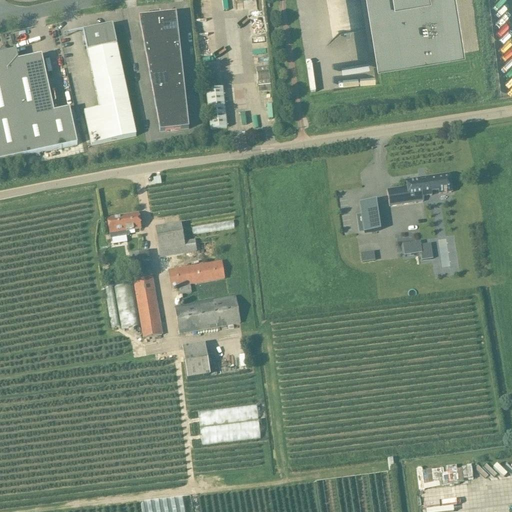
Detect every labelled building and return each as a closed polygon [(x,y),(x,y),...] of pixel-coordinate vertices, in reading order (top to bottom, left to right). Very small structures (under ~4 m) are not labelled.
[(464,54),(455,0),(365,0),(377,68),(464,54)] [(160,136),(189,133),(176,16),(140,20),(160,136)] [(83,33),(99,109),(84,113),(91,147),(136,137),(112,26),(83,33)] [(16,52),(4,55),(26,157),(77,146),(69,111),(53,114),(41,57),(18,62),(16,52)] [(0,162),(26,157),(4,55),(0,55),(0,162)] [(271,92),(268,68),(256,69),(259,93),(271,92)] [(210,130),(227,129),(222,89),(217,89),(215,75),(204,76),(210,130)] [(406,182),(407,188),(387,191),(389,207),(423,202),(422,197),(431,196),(431,193),(439,192),(439,195),(451,193),(448,175),(406,182)] [(374,201),(360,204),(362,215),(362,216),(375,214),(373,202),(374,202),(374,201)] [(109,235),(128,232),(141,230),(138,214),(106,220),(109,235)] [(194,240),(187,241),(184,242),(181,224),(154,229),(159,259),(196,253),(194,240)] [(419,243),(403,246),(405,256),(420,253),(419,246),(419,243)] [(142,340),(163,336),(152,277),(148,253),(128,256),(142,340)] [(373,253),(361,255),(362,263),(374,261),(373,253)] [(217,290),(217,288),(226,287),(222,262),(167,271),(171,289),(176,288),(178,296),(217,290)] [(240,325),(235,297),(174,308),(179,335),(240,325)] [(204,345),(182,349),(187,380),(209,376),(204,345)] [(198,411),(203,446),(264,438),(259,403),(198,411)] [(313,481),(317,511),(395,511),(389,469),(313,481)]
